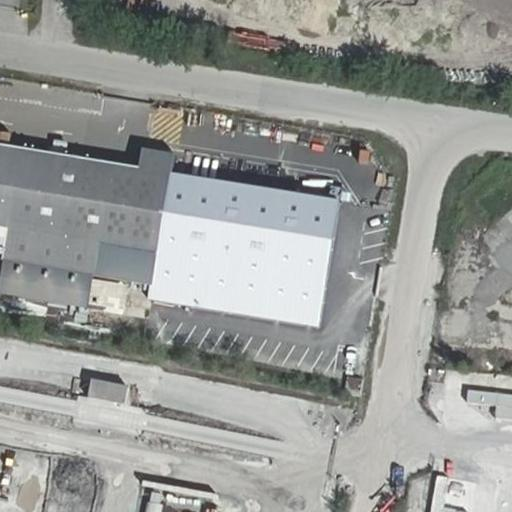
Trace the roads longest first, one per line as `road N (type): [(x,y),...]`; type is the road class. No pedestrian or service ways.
road 1 (unclassified): [(442,118),(0,42)]
road 2 (unclassified): [(442,118),(374,511)]
road 3 (unknown): [(234,455),(208,430),(166,414),(0,382)]
road 4 (unknown): [(234,455),(386,447),(477,455)]
road 5 (unknown): [(234,455),(123,452),(0,435)]
